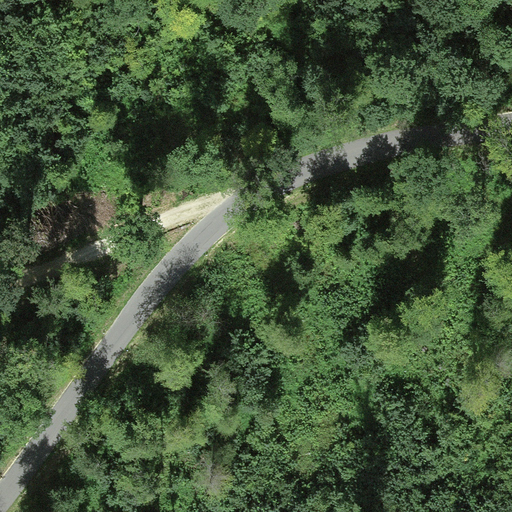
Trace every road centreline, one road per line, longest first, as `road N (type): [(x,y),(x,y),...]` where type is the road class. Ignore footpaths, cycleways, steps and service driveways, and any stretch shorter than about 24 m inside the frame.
road 1 (unclassified): [(0,496),(140,306),(242,200),(349,148),(511,119)]
road 2 (track): [(242,200),(173,215),(0,290)]
